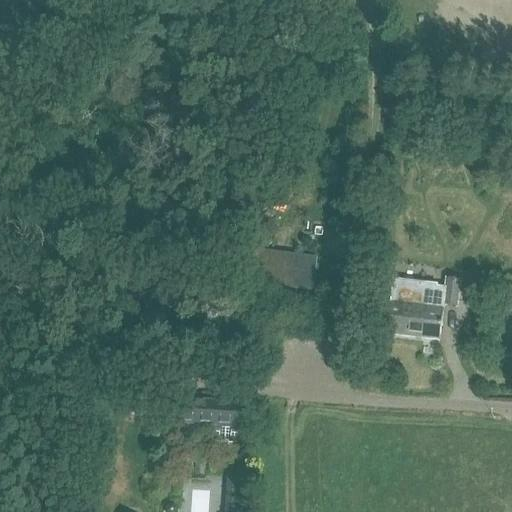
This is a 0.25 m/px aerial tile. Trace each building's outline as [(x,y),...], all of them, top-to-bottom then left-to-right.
[(316,260),(249,252),(245,283),(312,291),(316,260)] [(391,304),(387,336),(439,342),(443,311),(445,311),(445,307),(459,308),(462,281),(446,279),(445,288),(439,288),(439,286),(394,280),(391,304)] [(472,283),(470,303),(482,304),(484,284),(472,283)] [(68,397),(69,419),(77,419),(77,434),(74,434),(75,463),(95,462),(92,396),(68,397)] [(174,401),(173,421),(172,436),(210,439),(210,442),(236,443),(237,429),(238,429),(239,405),(174,401)]
